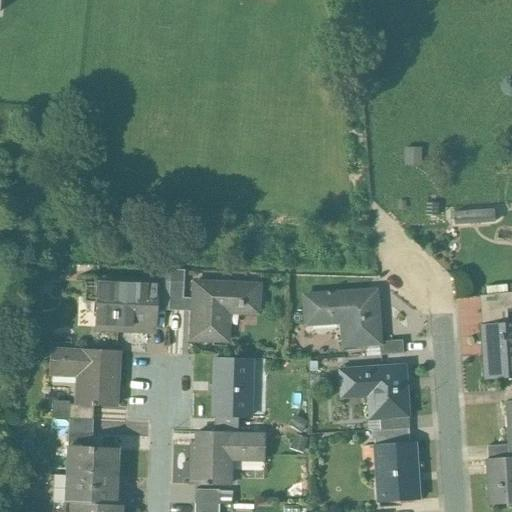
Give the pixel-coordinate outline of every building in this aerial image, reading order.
[(494,211),(489,211),(488,211),(455,214),(456,227),(495,224),(494,211)] [(169,269),(157,268),(157,283),(169,283),(169,269)] [(183,270),(169,269),(169,283),(183,284),(183,270)] [(150,284),(98,281),(96,316),(111,316),(111,321),(114,321),(114,329),(148,331),(150,284)] [(258,285),(193,282),(190,339),(226,341),(228,312),(257,313),(258,285)] [(157,283),(156,300),(156,311),(167,311),(169,283),(157,283)] [(182,299),(183,284),(169,283),(168,305),(182,305),(182,299)] [(507,287),(486,288),(485,288),(486,296),(508,294),(507,287)] [(374,291),(303,296),(305,324),(341,321),(342,345),(378,342),(378,341),(374,291)] [(507,309),(511,308),(511,294),(508,294),(486,296),(480,297),(481,311),(507,309)] [(182,305),(168,305),(167,311),(191,312),(192,300),(182,299),(182,305)] [(507,309),(481,311),(482,326),(508,324),(507,309)] [(511,323),(508,324),(482,326),(486,380),(503,379),(511,378),(511,323)] [(402,339),(378,341),(378,342),(378,354),(403,352),(402,339)] [(117,350),(50,347),(48,375),(49,375),(49,372),(78,373),(76,404),(77,405),(93,406),(114,407),(117,350)] [(250,360),(214,359),(212,416),(236,417),(249,417),(250,360)] [(404,366),(338,370),(340,398),(342,398),(341,392),(366,391),(368,419),(378,418),(407,416),(404,366)] [(511,378),(503,379),(504,391),(511,390),(511,378)] [(52,403),(52,417),(52,418),(68,418),(69,404),(52,403)] [(69,404),(68,418),(92,419),(93,406),(77,405),(76,404),(69,404)] [(236,417),(213,416),(213,432),(236,432),(236,417)] [(407,416),(378,418),(379,430),(408,428),(407,416)] [(92,419),(68,418),(67,432),(92,433),(92,419)] [(379,430),(373,431),(375,445),(409,443),(408,428),(379,430)] [(213,432),(197,431),(197,445),(192,445),(191,485),(226,486),(227,458),(263,459),(264,433),(236,432),(213,432)] [(92,433),(67,432),(66,449),(68,449),(68,447),(91,448),(92,433)] [(409,443),(375,445),(379,503),(417,501),(413,443),(409,443)] [(511,454),(511,444),(488,446),(489,460),(511,458),(511,454)] [(91,448),(68,447),(68,449),(67,475),(114,477),(115,449),(91,448)] [(511,458),(489,460),(488,460),(491,504),(511,502),(511,458)] [(67,475),(66,475),(65,502),(71,503),(112,505),(114,477),(67,475)] [(219,490),(194,490),(194,503),(218,504),(219,490)] [(112,505),(71,503),(70,511),(119,511),(119,505),(112,505)] [(218,511),(218,504),(194,503),(193,511),(218,511)]
